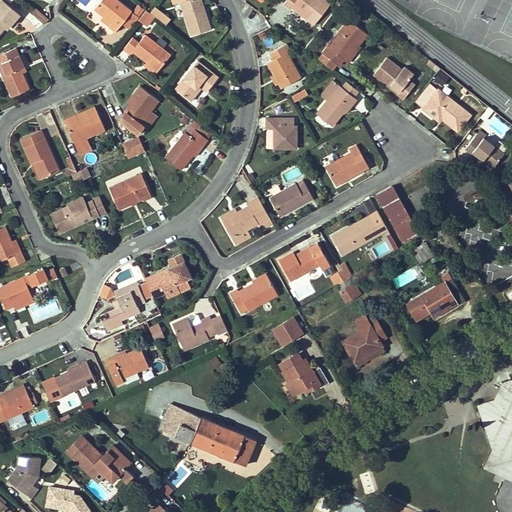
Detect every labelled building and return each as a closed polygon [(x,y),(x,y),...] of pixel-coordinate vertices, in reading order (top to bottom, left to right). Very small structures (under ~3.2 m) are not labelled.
[(0,0),(0,32),(5,27),(8,23),(11,25),(20,14),(3,0),(0,0)] [(109,26),(115,31),(131,10),(118,0),(100,0),(94,8),(104,15),(113,22),(109,26)] [(211,29),(206,12),(203,12),(199,0),(172,0),(174,4),(180,2),(191,35),(211,29)] [(285,0),(284,2),(291,8),(294,4),(300,9),(309,16),(307,19),(314,24),(331,4),(325,0),(321,0),(320,0),(285,0)] [(145,9),(139,4),(134,10),(140,15),(145,9)] [(170,19),(154,6),(150,11),(166,24),(170,19)] [(307,19),(309,16),(300,9),(298,11),(307,19)] [(39,11),(35,16),(43,23),(48,19),(39,11)] [(109,26),(113,22),(104,15),(101,19),(109,26)] [(343,58),(345,60),(358,44),(367,33),(349,19),(323,53),(338,65),(343,58)] [(133,50),(147,61),(158,70),(171,54),(145,34),(139,42),(132,37),(124,47),(131,53),(133,50)] [(281,87),(300,78),(286,52),(289,50),(286,43),(270,52),(274,59),(267,62),(274,75),(279,82),(281,87)] [(358,44),(345,60),(348,62),(361,46),(358,44)] [(2,74),(11,96),(29,89),(22,72),(19,67),(24,66),(16,47),(0,54),(0,57),(6,72),(2,74)] [(404,97),(415,84),(409,79),(413,73),(405,66),(402,69),(387,57),(374,73),(387,84),(389,81),(400,90),(398,93),(404,97)] [(427,63),(433,68),(436,64),(430,59),(427,63)] [(175,88),(190,100),(199,89),(196,87),(199,84),(201,86),(207,91),(218,77),(197,60),(175,88)] [(145,64),(156,73),(158,70),(147,61),(145,64)] [(344,79),(340,85),(355,97),(359,92),(344,79)] [(321,95),(327,100),(340,85),(333,80),(321,95)] [(387,84),(398,93),(400,90),(389,81),(387,84)] [(438,89),(430,83),(416,102),(424,108),(438,89)] [(332,125),(342,113),(339,111),(341,109),(344,109),(349,103),(352,105),(356,99),(340,85),(327,100),(316,112),(332,125)] [(126,112),(128,114),(122,122),(138,133),(144,126),(141,124),(159,100),(140,86),(131,98),(134,100),(131,103),(125,112),(126,112)] [(470,114),(438,89),(424,108),(439,120),(442,117),(458,129),(470,114)] [(304,90),(299,93),(301,98),(307,95),(304,90)] [(295,101),(301,98),(299,93),(292,96),(295,101)] [(339,111),(342,113),(346,112),(352,105),(349,103),(344,109),(341,109),(339,111)] [(64,119),(66,123),(96,109),(95,106),(64,119)] [(92,149),(86,137),(105,129),(96,109),(66,123),(79,154),(92,149)] [(122,122),(128,114),(126,112),(120,120),(122,122)] [(266,117),(266,129),(273,128),(273,148),(296,148),(296,125),(293,125),(280,125),(280,117),(266,117)] [(208,132),(198,124),(194,129),(204,137),(208,132)] [(181,169),(193,154),(200,144),(202,145),(207,139),(204,137),(194,129),(190,135),(184,131),(165,157),(181,169)] [(31,162),(36,160),(43,177),(59,170),(41,130),(21,139),(31,162)] [(493,167),(504,153),(484,137),(486,135),(480,130),(466,148),(472,153),(473,151),(493,167)] [(141,143),(139,137),(122,144),(125,150),(141,143)] [(127,156),(144,149),(141,143),(125,150),(127,156)] [(200,144),(193,154),(194,156),(202,145),(200,144)] [(336,185),(368,167),(356,144),(349,148),(351,151),(325,166),(336,185)] [(43,177),(36,160),(31,162),(39,179),(43,177)] [(67,176),(77,171),(75,167),(72,160),(67,162),(70,169),(65,171),(67,176)] [(87,168),(75,173),(79,182),(91,176),(87,168)] [(141,174),(109,188),(118,208),(150,194),(141,174)] [(313,198),(302,179),(269,197),(280,216),(313,198)] [(511,183),(502,190),(511,204),(511,203),(511,183)] [(402,242),(417,233),(412,224),(391,185),(376,194),(402,242)] [(248,205),(237,211),(223,219),(232,237),(247,229),(258,222),(260,221),(261,223),(259,224),(262,229),(273,223),(269,216),(258,196),(247,203),(248,205)] [(83,197),(67,203),(68,206),(51,213),(59,232),(76,224),(75,221),(90,214),(92,218),(99,215),(93,200),(86,203),(83,197)] [(100,197),(93,200),(99,215),(106,211),(100,197)] [(221,216),(223,219),(237,211),(235,208),(221,216)] [(371,217),(350,229),(349,226),(331,236),(342,255),(380,233),(387,230),(376,211),(370,214),(371,217)] [(76,224),(92,218),(90,214),(75,221),(76,224)] [(349,226),(350,229),(371,217),(370,214),(349,226)] [(0,260),(7,258),(11,267),(25,261),(20,252),(17,253),(12,241),(5,226),(0,228),(0,260)] [(250,236),(247,229),(232,237),(236,244),(250,236)] [(12,241),(17,253),(20,252),(15,240),(12,241)] [(420,263),(433,255),(425,241),(419,245),(412,249),(420,263)] [(319,264),(322,268),(329,264),(317,242),(310,246),(312,249),(296,258),(295,255),(293,251),(279,260),(290,280),(319,264)] [(296,258),(312,249),(310,246),(295,255),(296,258)] [(157,276),(156,274),(145,279),(153,297),(165,292),(163,288),(191,276),(181,254),(168,259),(172,267),(169,268),(170,271),(157,276)] [(342,270),(344,274),(349,271),(344,262),(339,265),(342,270)] [(31,284),(33,285),(47,279),(42,268),(0,286),(0,297),(5,308),(14,304),(31,296),(27,287),(31,284)] [(169,268),(156,274),(157,276),(170,271),(169,268)] [(336,284),(346,278),(344,274),(342,270),(332,276),(336,284)] [(252,280),(253,283),(267,275),(266,273),(252,280)] [(456,302),(458,305),(465,300),(449,273),(442,278),(444,282),(418,297),(423,306),(427,303),(429,307),(434,315),(456,302)] [(248,308),(249,310),(278,294),(267,275),(253,283),(239,291),(237,288),(230,292),(240,312),(248,308)] [(336,284),(340,290),(353,283),(349,276),(346,278),(336,284)] [(502,304),(511,298),(511,280),(494,289),(502,304)] [(104,325),(116,320),(118,326),(123,324),(121,319),(140,311),(137,304),(145,301),(137,281),(114,291),(118,299),(121,306),(116,308),(100,315),(104,325)] [(358,291),(353,283),(340,290),(345,299),(358,291)] [(101,298),(113,297),(113,286),(100,287),(101,298)] [(33,301),(31,296),(14,304),(16,308),(33,301)] [(33,318),(60,314),(57,299),(30,304),(33,318)] [(113,301),(116,308),(121,306),(118,299),(113,301)] [(194,314),(187,317),(191,327),(201,322),(199,320),(197,314),(194,314)] [(211,319),(217,332),(218,334),(227,330),(220,314),(211,319)] [(208,336),(217,332),(211,319),(209,315),(199,320),(201,322),(191,327),(187,317),(172,324),(183,349),(209,339),(208,336)] [(343,341),(355,360),(382,345),(379,340),(386,336),(377,321),(371,325),(365,315),(356,321),(362,330),(343,341)] [(293,317),(273,328),(282,343),(302,332),(293,317)] [(118,326),(116,320),(104,325),(107,330),(118,326)] [(149,328),(153,336),(162,332),(159,324),(149,328)] [(384,349),(382,345),(355,360),(357,365),(384,349)] [(122,377),(148,366),(141,348),(127,354),(114,359),(113,356),(105,360),(115,384),(123,380),(122,377)] [(113,356),(114,359),(127,354),(125,351),(113,356)] [(279,363),(284,370),(302,360),(298,352),(279,363)] [(305,358),(302,360),(284,370),(290,381),(297,393),(306,387),(309,385),(311,389),(319,385),(320,386),(328,382),(319,367),(312,371),(305,358)] [(86,361),(79,364),(81,367),(69,372),(55,379),(62,396),(95,381),(86,361)] [(69,372),(81,367),(79,364),(68,369),(69,372)] [(511,479),(511,378),(502,382),(505,391),(500,402),(494,399),(477,405),(492,448),(483,465),(506,476),(511,479)] [(293,395),(297,393),(290,381),(287,383),(293,395)] [(502,382),(494,399),(500,402),(505,391),(502,382)] [(5,393),(6,395),(25,387),(24,384),(5,393)] [(32,404),(36,402),(32,393),(28,394),(25,387),(6,395),(5,393),(0,394),(0,404),(6,418),(33,407),(32,404)] [(201,417),(169,403),(158,428),(190,441),(245,464),(256,439),(201,417)] [(27,432),(15,437),(17,441),(29,436),(27,432)] [(112,481),(118,475),(125,468),(130,462),(112,445),(102,455),(81,436),(67,451),(88,471),(95,464),(105,474),(112,481)] [(32,483),(38,475),(40,457),(19,455),(17,468),(8,480),(21,490),(22,488),(26,491),(25,493),(31,498),(39,488),(32,483)] [(105,474),(95,464),(88,471),(98,481),(105,474)] [(133,475),(125,468),(118,475),(126,482),(133,475)] [(161,479),(156,484),(167,494),(172,489),(161,479)] [(93,511),(80,495),(78,490),(73,488),(73,491),(49,486),(44,507),(60,510),(62,511),(93,511)] [(0,511),(12,511),(2,503),(0,500),(0,511)]
